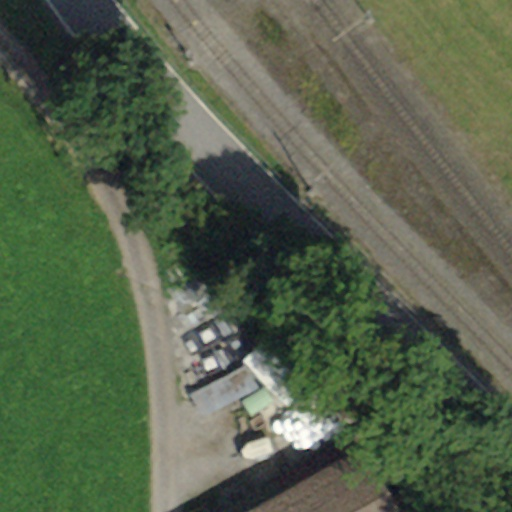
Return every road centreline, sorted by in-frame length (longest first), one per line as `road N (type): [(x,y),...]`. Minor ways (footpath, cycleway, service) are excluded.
road 1 (unclassified): [(82,0),(511,454)]
road 2 (track): [(165,511),(166,404),(135,237),(100,157),(0,43)]
